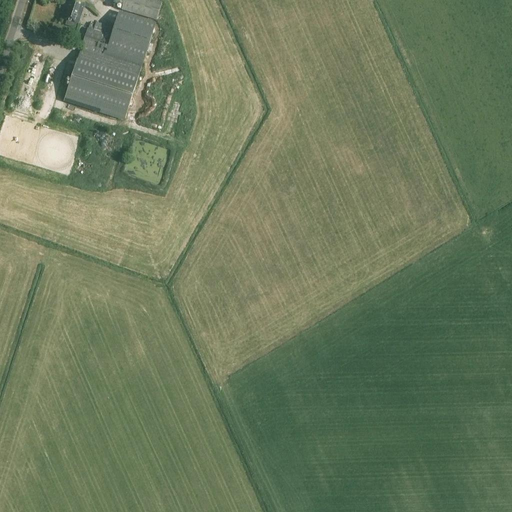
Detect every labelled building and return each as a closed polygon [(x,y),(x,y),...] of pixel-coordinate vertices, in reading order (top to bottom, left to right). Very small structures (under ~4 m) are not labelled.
[(79,24),(86,1),(81,0),(67,0),(62,18),(79,24)] [(157,21),(162,3),(150,0),(114,0),(114,4),(123,6),(121,11),(157,21)] [(125,122),(156,27),(119,14),(114,28),(97,22),(95,27),(89,25),(64,102),(125,122)] [(47,29),(53,26),(51,20),(45,22),(47,29)] [(159,115),(165,100),(141,89),(134,104),(159,115)]
